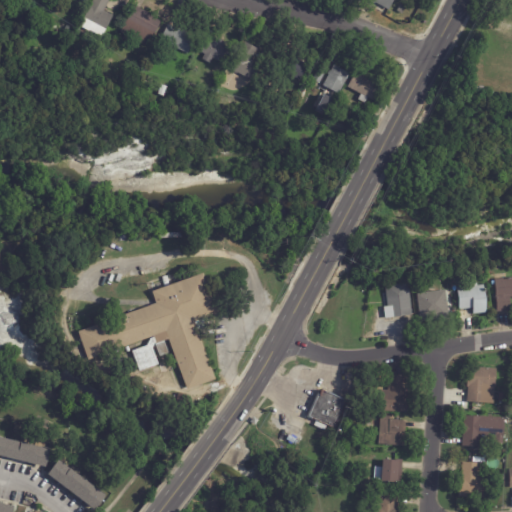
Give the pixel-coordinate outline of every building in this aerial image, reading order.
[(110,0),(110,2),(106,10),(115,15),(104,36),(82,25),(94,0),(110,0)] [(394,0),(390,9),(377,3),(376,4),(367,0),(394,0)] [(403,6),(407,8),(404,14),(399,12),(402,5),(403,6)] [(142,9),(151,14),(150,15),(163,22),(150,46),(123,32),(136,6),(142,9)] [(19,13),(32,20),(27,28),(15,21),(19,13)] [(180,28),(190,33),(190,34),(197,38),(189,53),(175,45),(174,47),(167,42),(161,39),(169,24),(179,29),(179,27),(180,28)] [(67,25),(74,28),(69,37),(63,34),(67,25)] [(214,36),(226,42),(225,44),(236,50),(229,65),(214,58),(212,63),(204,59),(206,54),(199,50),(207,35),(211,38),(212,35),(214,36)] [(259,49),(261,50),(255,61),(263,65),(255,81),(239,72),(239,74),(234,71),(234,70),(232,69),(247,42),(259,49)] [(302,61),(310,64),(302,80),(286,72),(294,56),(302,61)] [(328,69),(320,83),(313,80),(321,65),(328,69)] [(336,91),(325,85),(330,75),(329,74),(331,71),(332,71),(335,66),(351,74),(341,94),(336,91)] [(358,72),(373,80),(374,79),(384,84),(375,100),(369,97),(366,103),(359,99),(362,94),(349,87),(357,72),(358,72)] [(168,86),(166,96),(160,94),(162,85),(168,86)] [(215,299),(220,314),(198,322),(218,378),(189,388),(171,339),(167,340),(171,352),(162,355),(158,343),(156,348),(161,364),(142,371),(135,351),(151,345),(154,338),(157,337),(157,336),(91,360),(80,331),(159,303),(154,290),(205,272),(215,299)] [(511,296),(509,297),(507,297),(508,310),(494,312),(490,278),(511,275),(511,296)] [(484,312),(470,314),(469,307),(456,309),(453,287),(465,285),(464,280),(473,279),(474,285),(480,284),(484,312)] [(406,285),(410,316),(383,319),(382,308),(385,308),(384,297),(390,296),(389,284),(406,282),(406,285)] [(443,303),(445,315),(440,316),(440,319),(417,322),(413,292),(441,288),(443,303)] [(494,368),(492,403),(466,401),(467,387),(466,387),(467,366),(494,368)] [(395,376),(409,377),(409,392),(410,392),(409,412),(381,411),(382,382),(390,383),(391,376),(395,376)] [(332,395),(347,402),(335,429),(314,420),(313,421),(308,419),(321,391),(325,393),(326,391),(332,394),(332,395)] [(508,423),(503,418),(507,414),(511,419),(508,423)] [(409,422),(407,446),(381,445),(383,415),(393,416),(393,419),(409,420),(409,422)] [(494,443),(493,443),(493,438),(480,437),(479,448),(461,446),(463,416),(503,418),(502,444),(494,443)] [(47,467),(0,455),(0,435),(52,448),(47,467)] [(92,505),(51,473),(62,458),(108,494),(97,509),(92,505)] [(405,460),(403,484),(397,484),(397,482),(377,481),(378,467),(386,467),(387,459),(405,460)] [(484,477),(483,498),(456,497),(457,476),(459,476),(459,462),(477,463),(476,477),(484,477)] [(400,498),(400,506),(401,506),(400,511),(372,511),(373,494),(401,495),(400,498)] [(0,511),(0,503),(16,507),(14,511),(0,511)]
